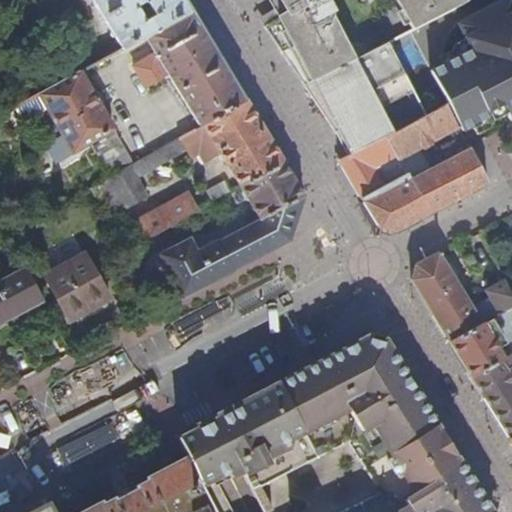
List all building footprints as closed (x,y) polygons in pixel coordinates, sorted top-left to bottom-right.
[(145,38),(192,12),(184,0),(91,0),(123,50),(145,38)] [(275,0),(283,10),(261,26),(303,84),(346,62),(387,41),(418,25),(466,0),(275,0)] [(444,105),(458,131),(488,116),(485,111),(500,104),(509,120),(511,118),(511,5),(509,0),(499,0),(455,23),(469,49),(426,71),(444,105)] [(199,125),(203,124),(245,100),(192,12),(145,38),(156,56),(134,69),(147,90),(169,76),(199,125)] [(403,72),(387,41),(346,62),(353,73),(357,71),(362,80),(363,80),(371,94),(327,116),(336,129),(346,123),(351,131),(384,114),(379,106),(412,89),(403,72)] [(346,62),(303,84),(327,116),(371,94),(363,80),(362,80),(357,71),(353,73),(346,62)] [(80,74),(25,105),(31,116),(48,107),(66,139),(50,148),(57,161),(90,143),(110,177),(130,166),(133,164),(80,74)] [(379,106),(384,114),(416,97),(412,89),(379,106)] [(221,153),(241,187),(283,163),(245,100),(203,124),(218,149),(213,152),(215,156),(221,153)] [(393,231),(486,183),(467,147),(458,131),(444,105),(426,114),(392,131),(385,135),(394,153),(396,159),(417,148),(448,132),(459,153),(429,169),(409,179),(405,172),(404,173),(398,176),(387,182),(359,197),(364,206),(378,228),(393,231)] [(384,114),(351,131),(360,148),(385,135),(392,131),(384,114)] [(336,129),(339,136),(351,131),(346,123),(336,129)] [(193,129),(162,148),(167,158),(199,139),(193,129)] [(351,131),(339,136),(347,155),(360,148),(351,131)] [(338,159),(359,197),(387,182),(377,163),(394,153),(385,135),(360,148),(347,155),(338,159)] [(133,164),(130,166),(135,176),(167,158),(162,148),(133,164)] [(417,148),(396,159),(401,168),(404,173),(405,172),(409,179),(429,169),(417,148)] [(161,255),(182,297),(267,254),(291,240),(275,210),(303,195),(283,163),(241,187),(260,219),(196,252),(190,240),(161,255)] [(124,210),(127,209),(126,208),(147,196),(135,176),(130,166),(110,177),(107,179),(121,204),(122,205),(124,209),(124,210)] [(107,179),(91,188),(105,212),(121,204),(107,179)] [(135,221),(145,239),(198,210),(189,193),(135,221)] [(275,210),(291,240),(304,197),(303,195),(275,210)] [(481,324),(436,254),(415,265),(410,280),(448,342),(481,324)] [(87,256),(44,279),(69,325),(111,302),(87,256)] [(0,324),(42,301),(24,268),(0,280),(0,324)] [(483,291),(498,315),(511,307),(511,301),(510,296),(503,281),(483,291)] [(481,324),(448,342),(463,366),(470,377),(502,358),(492,339),(511,327),(511,307),(498,315),(481,324)] [(483,511),(467,489),(441,450),(447,446),(433,425),(435,424),(408,381),(381,339),(374,335),(366,335),(212,416),(213,420),(176,440),(185,456),(200,482),(140,511),(483,511)] [(511,351),(502,358),(470,377),(483,399),(511,382),(511,351)] [(511,382),(483,399),(495,418),(499,424),(501,423),(505,414),(501,407),(511,399),(511,382)] [(501,423),(499,424),(508,438),(511,435),(511,399),(501,407),(505,414),(501,423)] [(483,511),(490,511),(458,460),(456,461),(447,446),(441,450),(467,489),(483,511)] [(77,511),(140,511),(200,482),(185,456),(144,477),(146,480),(133,487),(134,489),(114,499),(113,497),(101,503),(99,500),(77,511)] [(54,511),(50,502),(30,511),(54,511)]
